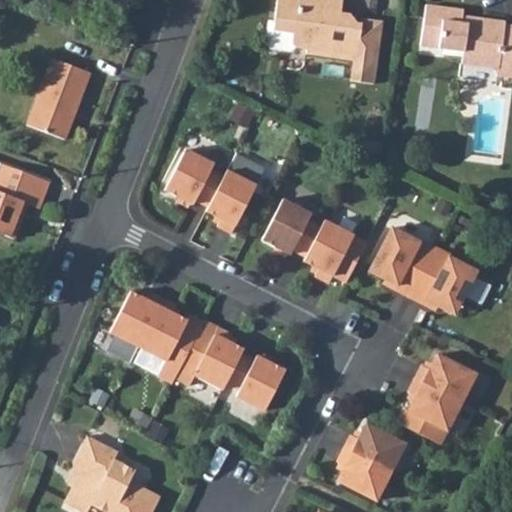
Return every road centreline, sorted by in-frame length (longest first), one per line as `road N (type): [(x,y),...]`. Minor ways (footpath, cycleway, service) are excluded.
road 1 (residential): [(107,221),(327,335),(335,368),(281,473),(240,511)]
road 2 (residential): [(0,497),(107,221)]
road 3 (residential): [(107,221),(193,0)]
